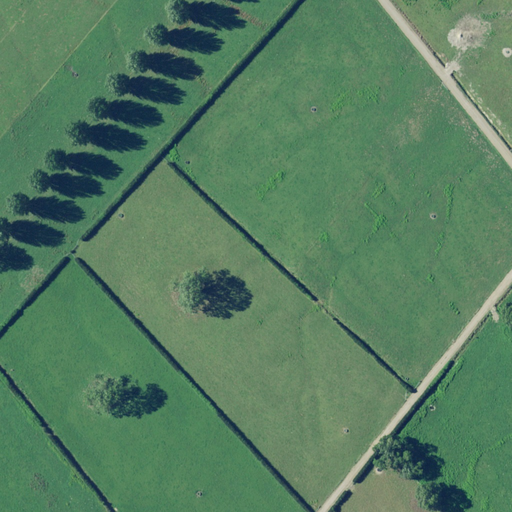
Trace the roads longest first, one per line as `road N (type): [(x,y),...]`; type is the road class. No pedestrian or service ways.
road 1 (track): [(369,453),(511,271)]
road 2 (track): [(511,165),(381,0)]
